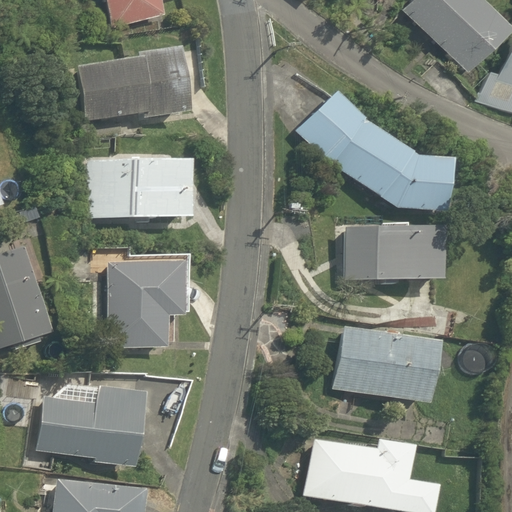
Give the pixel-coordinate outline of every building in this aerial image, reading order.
[(101,0),(109,27),(157,15),(153,0),(101,0)] [(404,0),(396,10),(460,74),(499,30),(466,0),(404,0)] [(511,27),(505,25),(491,75),(483,73),(477,94),(474,93),(472,101),(511,114),(511,110),(511,27)] [(126,58),(71,67),(79,122),(139,113),(139,117),(176,112),(166,46),(125,53),(126,58)] [(350,117),(324,91),(288,131),(321,163),(388,209),(437,213),(440,158),(406,156),(350,117)] [(178,159),(80,161),(80,219),(180,216),(178,159)] [(433,279),(431,226),(400,226),(399,223),(378,223),(378,227),(336,227),(337,281),(433,279)] [(0,346),(46,332),(18,245),(0,251),(0,346)] [(170,260),(101,263),(102,348),(157,347),(156,316),(171,316),(170,260)] [(374,331),(335,326),(326,389),(417,403),(426,340),(387,334),(387,332),(374,330),(374,331)] [(133,391),(88,386),(88,388),(73,387),(71,401),(38,397),(31,452),(80,457),(80,462),(124,467),(133,391)] [(296,496),(391,511),(417,511),(422,484),(393,478),(399,444),(364,438),(362,449),(305,439),(296,496)] [(46,511),(130,511),(133,488),(50,480),(46,511)]
